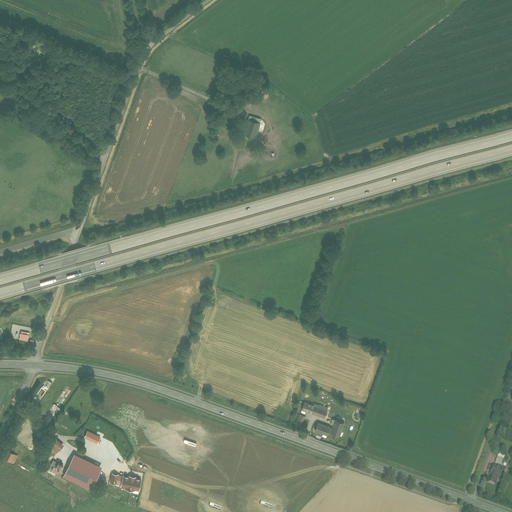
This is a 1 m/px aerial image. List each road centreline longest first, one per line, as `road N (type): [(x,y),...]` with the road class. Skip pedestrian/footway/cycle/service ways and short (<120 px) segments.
road 1 (motorway): [(511,133),(0,278)]
road 2 (motorway): [(0,293),(511,149)]
road 3 (secondary): [(33,366),(148,386),(472,502)]
road 4 (unclassified): [(106,162),(148,49),(213,0)]
road 5 (unclassified): [(33,366),(82,229)]
road 6 (unclassified): [(106,162),(0,74)]
